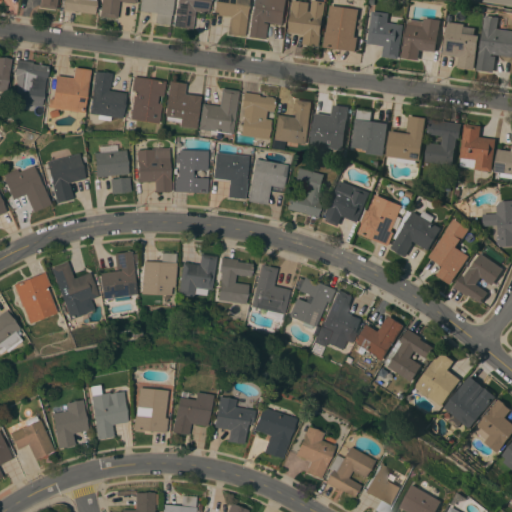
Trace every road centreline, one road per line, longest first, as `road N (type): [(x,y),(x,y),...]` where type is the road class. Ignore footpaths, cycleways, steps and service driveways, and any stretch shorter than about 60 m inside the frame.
road 1 (residential): [(511,367),(340,257),(221,226),(115,221),(38,238),(0,258)]
road 2 (residential): [(511,108),(0,29)]
road 3 (residential): [(314,511),(232,472),(177,462),(78,474),(0,509)]
